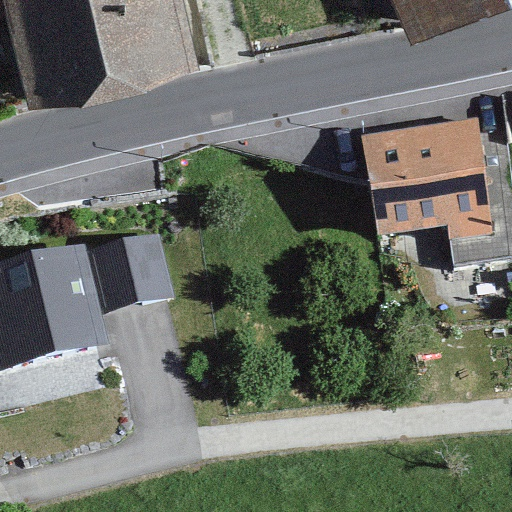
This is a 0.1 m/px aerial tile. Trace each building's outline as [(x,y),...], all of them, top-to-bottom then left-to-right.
[(3,0),(30,112),(200,72),(182,0),(3,0)] [(392,0),(412,47),(509,0),(392,0)] [(449,240),(492,233),(479,118),(362,135),(378,235),(448,227),(449,240)] [(160,234),(85,252),(100,316),(175,299),(160,234)] [(85,252),(83,243),(0,264),(0,373),(107,344),(100,316),(85,252)]
